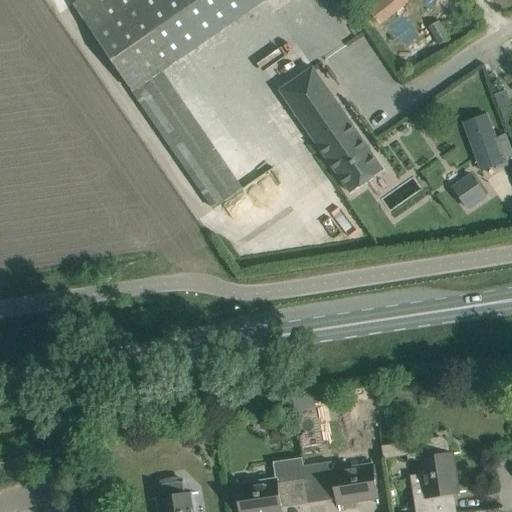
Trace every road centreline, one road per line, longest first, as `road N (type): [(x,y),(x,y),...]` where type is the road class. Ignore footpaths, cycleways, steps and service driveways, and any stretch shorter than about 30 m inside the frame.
road 1 (unknown): [(428,84),(371,66),(320,13),(277,21),(262,36),(261,57),(299,144),(296,198),(282,217),(218,216),(71,0)]
road 2 (primary): [(511,300),(0,378)]
